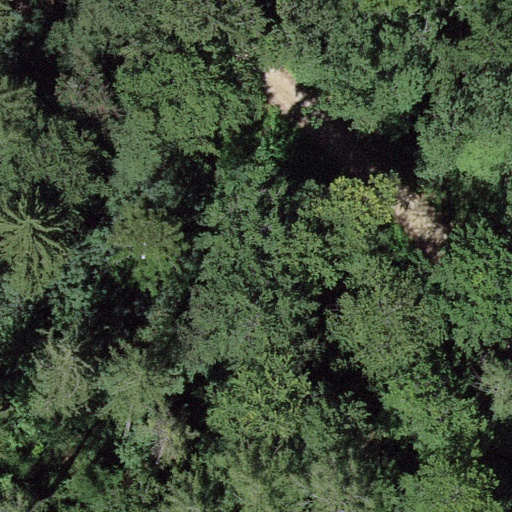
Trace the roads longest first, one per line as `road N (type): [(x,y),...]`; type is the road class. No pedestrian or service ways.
road 1 (track): [(511,369),(348,167),(128,82),(0,45)]
road 2 (track): [(348,167),(146,0)]
